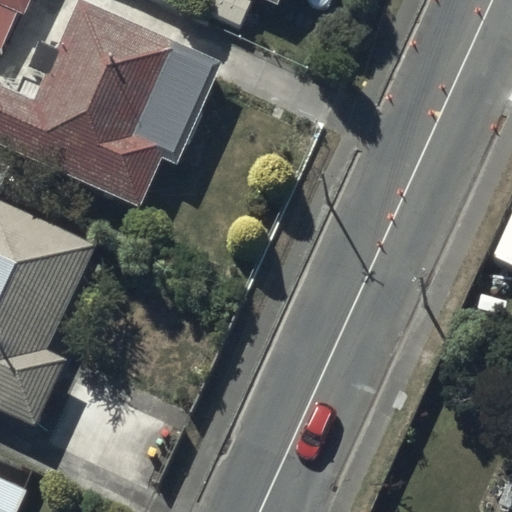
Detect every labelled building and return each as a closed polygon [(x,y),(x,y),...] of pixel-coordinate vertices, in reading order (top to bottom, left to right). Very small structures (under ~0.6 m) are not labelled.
[(36,0),(0,0),(0,59),(1,60),(20,21),(25,24),(36,0)] [(258,0),(281,10),(285,0),(258,0)] [(0,91),(0,150),(143,214),(164,166),(179,172),(225,69),(80,5),(35,107),(0,91)] [(99,251),(0,205),(0,412),(38,430),(67,367),(49,358),(99,251)] [(0,511),(34,511),(37,508),(0,490),(0,511)]
